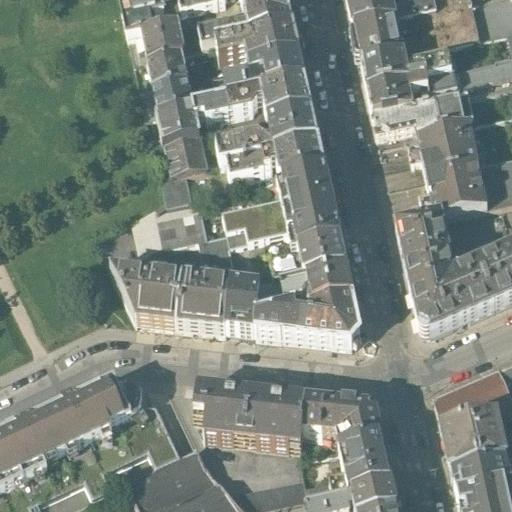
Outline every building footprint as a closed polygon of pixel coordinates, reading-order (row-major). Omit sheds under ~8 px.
[(285,0),(205,0),(134,16),(127,19),(131,47),(145,43),(151,42),(149,23),(165,20),(166,26),(224,14),(224,6),(241,4),(244,22),(288,12),(286,6),(285,0)] [(130,0),(134,16),(205,0),(130,0)] [(347,0),(349,9),(387,0),(347,0)] [(387,0),(349,9),(350,14),(356,39),(395,29),(437,19),(433,3),(402,11),(403,18),(392,21),(387,0)] [(395,29),(402,68),(479,49),(468,0),(432,0),(433,3),(437,19),(395,29)] [(239,34),(197,43),(203,59),(217,55),(293,39),(292,33),(288,16),(288,12),(244,22),(248,39),(242,40),(239,34)] [(395,29),(356,39),(362,70),(363,76),(402,68),(395,29)] [(151,42),(145,43),(151,70),(183,63),(189,62),(183,35),(151,42)] [(293,39),(217,55),(221,72),(247,67),(249,78),(300,67),(298,62),(293,39)] [(183,63),(151,70),(149,71),(155,99),(190,91),(183,63)] [(402,68),(363,76),(364,80),(368,102),(453,83),(449,66),(410,74),(412,83),(406,85),(402,68)] [(251,88),(225,94),(229,110),(305,94),(301,72),(300,67),(249,78),(251,88)] [(511,69),(453,83),(368,102),(372,118),(374,129),(416,120),(412,105),(511,82),(511,69)] [(511,82),(412,105),(416,120),(462,110),(511,97),(511,82)] [(155,99),(143,101),(149,128),(157,126),(195,117),(190,91),(155,99)] [(195,117),(157,126),(164,157),(200,148),(195,127),(206,125),(207,133),(251,123),(254,116),(263,115),(267,132),(313,122),(306,98),(305,94),(229,110),(195,117)] [(416,120),(374,129),(378,145),(415,137),(417,143),(418,148),(468,138),(462,110),(416,120)] [(269,143),(215,154),(220,174),(228,173),(320,153),(318,148),(313,122),(267,132),(269,143)] [(423,170),(426,187),(476,175),(468,138),(418,148),(419,153),(420,157),(409,159),(411,172),(423,170)] [(164,157),(155,158),(161,187),(181,183),(208,177),(200,148),(164,157)] [(320,153),(228,173),(233,191),(268,180),(271,177),(281,174),(283,187),(283,193),(326,182),(325,178),(320,157),(320,153)] [(511,169),(476,175),(486,219),(511,213),(511,169)] [(271,177),(268,180),(269,189),(283,187),(281,174),(271,177)] [(476,175),(426,187),(430,205),(418,208),(421,222),(432,220),(433,226),(434,231),(442,229),(486,219),(476,175)] [(225,224),(230,243),(232,256),(296,242),(300,262),(341,252),(334,220),(326,182),(283,193),(289,209),(268,214),(249,217),(225,224)] [(161,187),(167,214),(187,211),(181,183),(161,187)] [(167,214),(133,231),(140,263),(167,257),(210,248),(201,209),(187,211),(167,214)] [(511,259),(453,286),(442,229),(434,231),(398,239),(406,273),(414,310),(419,335),(430,344),(475,324),(511,307),(511,259)] [(232,256),(230,243),(210,248),(167,257),(179,281),(205,276),(209,277),(235,274),(232,256)] [(266,281),(264,298),(348,281),(342,256),(341,252),(300,262),(301,275),(266,281)] [(264,298),(260,332),(282,326),(281,313),(307,308),(310,319),(354,309),(352,303),(348,281),(264,298)] [(113,283),(139,331),(145,332),(181,335),(184,292),(185,289),(113,283)] [(233,295),(184,292),(181,335),(206,338),(230,341),(233,295)] [(264,298),(233,295),(230,341),(247,342),(259,344),(260,332),(264,298)] [(260,332),(259,344),(354,354),(358,350),(362,346),(355,314),(354,309),(310,319),(310,333),(295,333),(295,323),(282,326),(260,332)] [(511,370),(499,376),(506,390),(511,387),(511,370)] [(435,405),(442,438),(496,425),(511,421),(511,406),(506,390),(499,376),(435,405)] [(90,511),(126,494),(181,465),(142,392),(115,387),(0,442),(0,511),(90,511)] [(302,444),(305,411),(277,409),(222,403),(198,400),(195,429),(205,430),(203,448),(300,458),(302,444)] [(337,449),(338,459),(383,450),(377,423),(371,417),(305,411),(302,444),(337,449)] [(496,425),(442,438),(447,462),(452,483),(506,471),(496,425)] [(335,505),(392,493),(386,465),(383,450),(338,459),(344,487),(331,490),(335,505)] [(181,465),(126,494),(133,511),(234,511),(206,477),(198,457),(181,465)] [(511,511),(511,491),(506,471),(452,483),(458,511),(511,511)] [(396,511),(393,498),(392,493),(335,505),(309,511),(396,511)]
